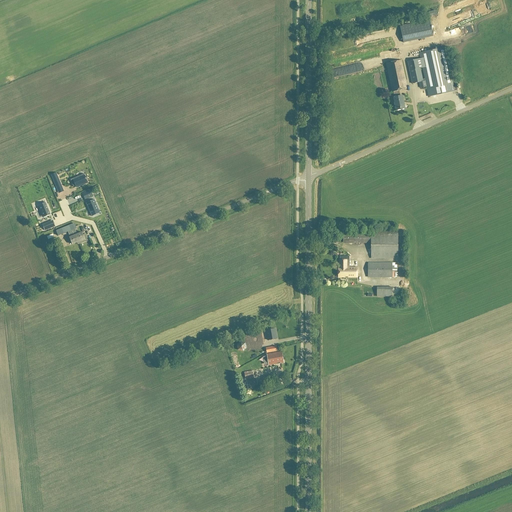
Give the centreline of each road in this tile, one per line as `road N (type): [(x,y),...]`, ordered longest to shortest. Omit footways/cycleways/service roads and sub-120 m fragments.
road 1 (secondary): [(308,511),(308,177)]
road 2 (unclassified): [(0,300),(308,177)]
road 3 (unclassified): [(308,177),(511,89)]
road 4 (secondary): [(308,177),(308,0)]
